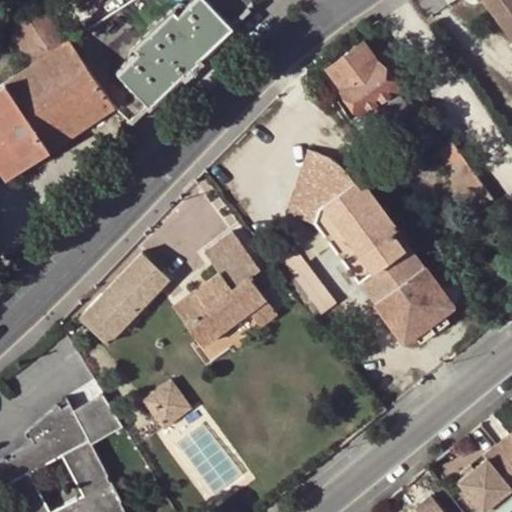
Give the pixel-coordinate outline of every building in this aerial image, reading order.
[(198,55),(250,6),(248,0),(190,0),(186,4),(177,13),(171,7),(132,44),(137,50),(129,57),(115,71),(147,104),(180,73),(183,76),(201,59),(198,55)] [(511,0),(474,0),(477,2),(479,0),(480,0),(511,42),(511,0)] [(67,37),(43,1),(6,26),(30,63),(67,37)] [(174,3),(171,7),(177,13),(186,4),(180,2),(177,3),(174,3)] [(0,168),(5,177),(110,103),(67,37),(30,63),(0,82),(0,168)] [(411,112),(423,104),(415,93),(404,101),(361,41),(326,66),(359,112),(343,124),(358,144),(407,107),(411,112)] [(128,54),(129,57),(137,50),(132,44),(129,47),(128,51),(128,54)] [(491,196),(450,141),(432,154),(472,208),(491,196)] [(272,198),(281,202),(307,146),(299,143),(272,198)] [(356,277),(402,243),(390,229),(396,225),(363,182),(360,185),(352,177),(339,166),(332,160),(328,157),(307,146),(281,202),(301,212),(309,216),(316,224),(356,277)] [(357,173),(352,177),(360,185),(363,182),(357,173)] [(390,229),(402,243),(409,238),(398,223),(396,225),(390,229)] [(205,255),(235,233),(229,225),(200,248),(205,255)] [(257,264),(235,233),(205,255),(214,267),(170,301),(199,341),(245,308),(256,322),(274,310),(247,271),(257,264)] [(415,260),(402,243),(356,277),(369,294),(415,260)] [(103,333),(166,270),(140,244),(77,307),(103,333)] [(299,292),(316,315),(336,300),(296,245),(275,259),(299,292)] [(423,263),(374,299),(403,340),(414,332),(420,340),(449,319),(443,310),(453,303),(423,263)] [(143,401),(153,415),(180,393),(172,380),(143,401)] [(109,463),(92,432),(120,416),(100,384),(74,399),(71,394),(61,400),(59,395),(27,423),(26,427),(29,430),(31,430),(33,434),(27,437),(10,446),(11,449),(6,452),(4,448),(0,450),(0,484),(14,511),(134,511),(132,504),(126,505),(121,493),(124,491),(112,469),(109,471),(105,465),(109,463)] [(180,393),(153,415),(163,429),(192,408),(180,393)] [(508,434),(495,445),(511,466),(511,437),(511,438),(508,434)] [(511,511),(511,466),(495,445),(481,456),(484,460),(457,482),(481,511),(511,511)] [(443,511),(429,493),(413,506),(417,511),(416,511),(443,511)]
